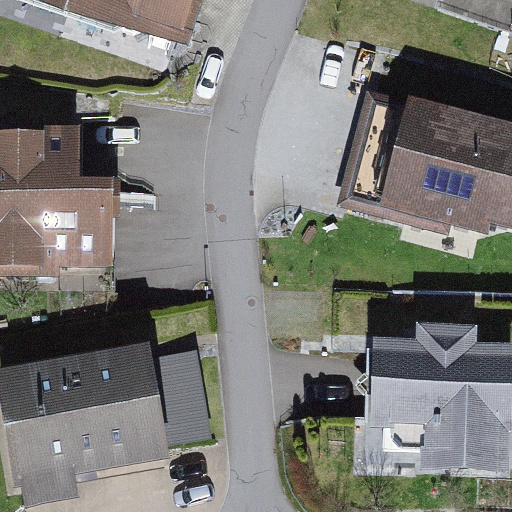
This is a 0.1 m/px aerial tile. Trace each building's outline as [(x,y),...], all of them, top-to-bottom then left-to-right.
[(196,0),(22,0),(182,49),(196,0)] [(511,0),(451,0),(450,5),(511,20),(511,0)] [(511,131),(405,106),(384,197),(511,227),(511,131)] [(0,278),(59,277),(58,267),(109,266),(108,177),(79,178),(78,127),(0,128),(0,278)] [(511,426),(511,346),(369,340),(363,470),(510,477),(511,426)] [(142,370),(0,396),(0,472),(6,506),(163,477),(142,370)]
